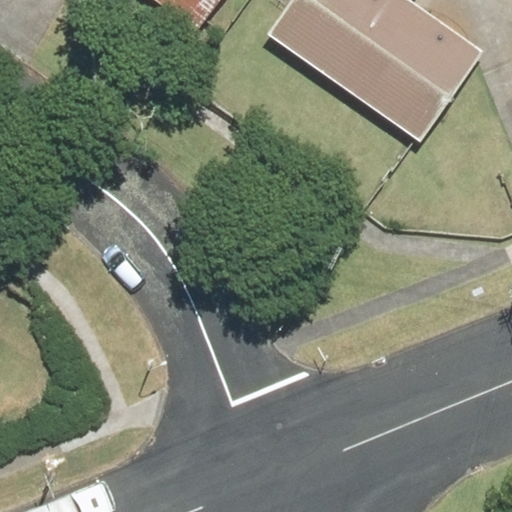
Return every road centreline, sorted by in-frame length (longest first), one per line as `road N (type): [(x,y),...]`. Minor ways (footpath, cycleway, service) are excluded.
road 1 (residential): [(0,119),(100,183),(143,224),(172,267),(264,486)]
road 2 (residential): [(264,486),(511,386)]
